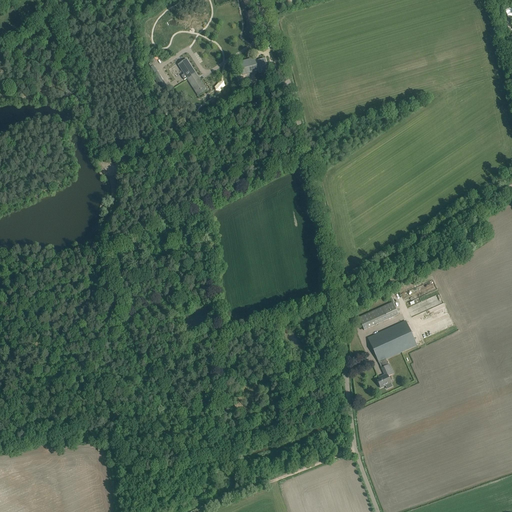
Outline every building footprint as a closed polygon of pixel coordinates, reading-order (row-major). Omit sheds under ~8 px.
[(206,90),(186,59),(178,65),(184,74),(181,76),(184,80),(187,79),(198,96),(206,90)] [(244,64),(232,67),(234,74),(242,72),(243,77),(247,76),(247,73),(250,72),(252,78),(257,76),(253,65),(245,67),(244,64)] [(153,65),(148,68),(161,89),(167,86),(153,65)] [(436,291),(416,298),(418,302),(420,301),(423,310),(443,303),(439,293),(438,294),(436,291)] [(392,303),(358,318),(364,330),(398,315),(392,303)] [(368,339),(379,363),(417,345),(406,321),(368,339)] [(377,381),(380,388),(391,383),(388,377),(394,374),(389,365),(383,367),(386,374),(379,378),(380,380),(377,381)]
